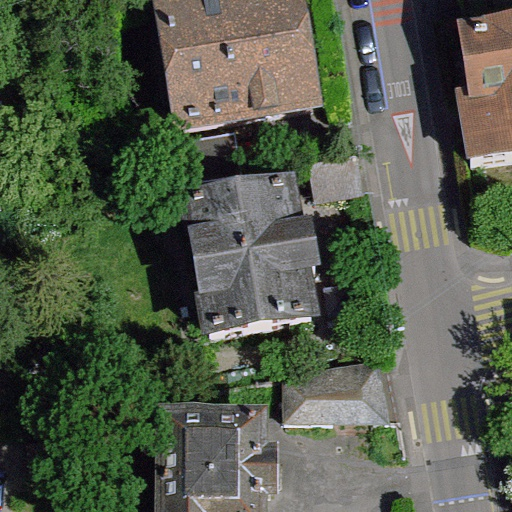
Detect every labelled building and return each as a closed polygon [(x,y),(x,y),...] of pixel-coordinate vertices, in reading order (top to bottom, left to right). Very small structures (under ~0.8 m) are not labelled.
[(317,113),(297,0),(263,0),(165,17),(187,137),(317,113)] [(511,19),(511,0),(464,0),(470,27),(511,19)] [(511,41),(472,48),(480,102),(464,107),(474,170),(511,164),(511,41)] [(243,185),(235,144),(177,156),(185,196),(243,185)] [(366,200),(359,166),(318,175),(325,209),(366,200)] [(288,198),(192,216),(213,343),(313,325),(288,198)] [(383,418),(377,367),(289,386),(288,430),(337,431),(336,418),(383,418)] [(262,430),(167,429),(165,511),(261,511),(262,501),(272,501),(273,465),(262,465),(262,430)] [(73,478),(74,452),(28,452),(28,478),(73,478)]
